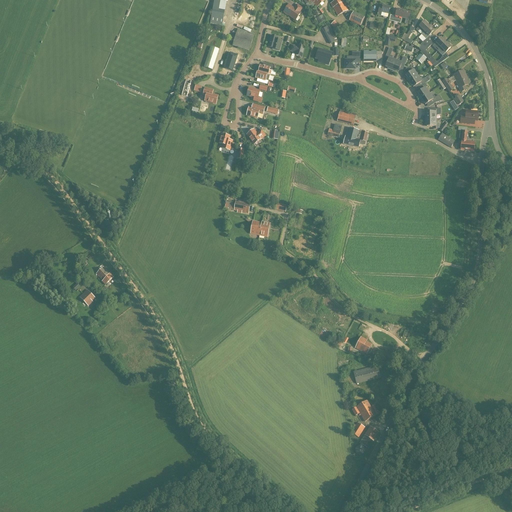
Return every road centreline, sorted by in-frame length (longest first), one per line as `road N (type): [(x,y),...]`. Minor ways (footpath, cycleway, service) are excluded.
road 1 (track): [(291,511),(206,433),(163,332),(56,181),(0,150)]
road 2 (tertiary): [(343,511),(474,280),(491,110)]
road 3 (tertiary): [(491,110),(479,54),(426,0)]
road 4 (residential): [(359,78),(373,72),(397,81),(411,105),(363,82)]
